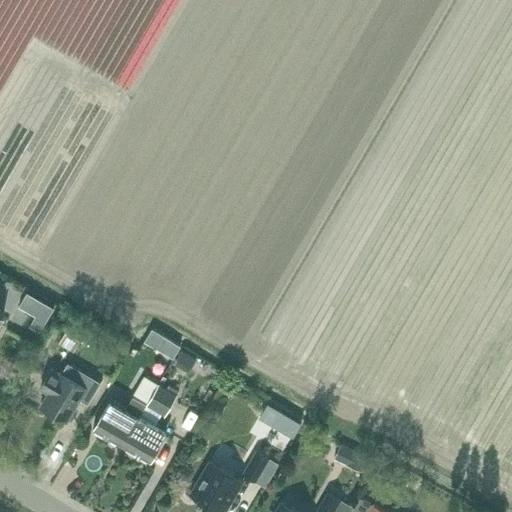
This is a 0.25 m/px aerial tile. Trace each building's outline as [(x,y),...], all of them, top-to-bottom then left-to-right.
[(45,300),(30,324),(41,330),(55,306),(45,300)] [(154,326),(146,339),(157,346),(165,332),(154,326)] [(66,330),(59,342),(74,351),(81,338),(66,330)] [(102,380),(68,360),(60,373),(52,369),(41,386),(49,391),(41,405),(67,420),(83,393),(92,398),(102,380)] [(145,375),(133,395),(146,403),(158,382),(145,375)] [(150,459),(162,440),(168,430),(156,423),(162,413),(165,415),(178,393),(160,382),(159,383),(158,382),(146,403),(123,444),(150,459)] [(111,398),(94,427),(123,444),(146,403),(133,395),(126,407),(111,398)] [(278,414),(266,408),(259,419),(271,426),(278,414)] [(287,413),(278,428),(293,436),(302,422),(287,413)] [(336,457),(361,469),(367,457),(342,445),(336,457)] [(242,472),(258,481),(271,457),(256,447),(242,472)] [(224,511),(244,477),(211,458),(190,493),(203,500),(203,499),(224,511)] [(393,466),(388,463),(373,489),(378,492),(392,470),(407,481),(411,474),(394,465),(393,466)] [(314,511),(335,511),(343,499),(328,489),(314,511)] [(303,511),(282,500),(275,511),(303,511)] [(393,511),(387,508),(386,510),(374,502),(367,511),(393,511)]
